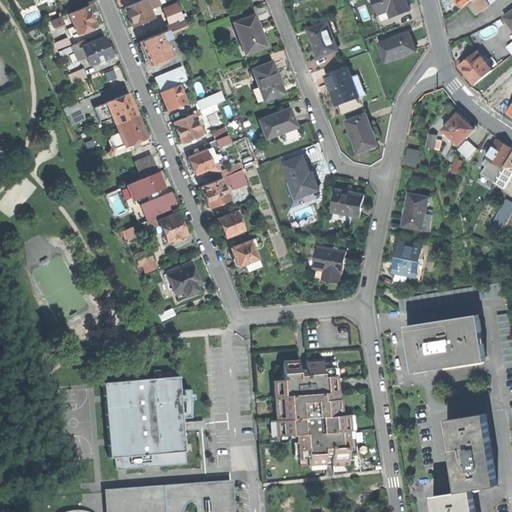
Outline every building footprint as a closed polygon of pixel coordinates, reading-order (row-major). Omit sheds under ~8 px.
[(130,18),(133,26),(154,18),(151,9),(146,0),(145,0),(126,7),(130,18)] [(155,0),(146,0),(151,9),(158,6),(155,0)] [(391,10),(393,17),(412,11),(408,0),(376,0),(381,14),(391,10)] [(452,0),(460,9),(469,2),(471,0),(452,0)] [(489,6),(484,0),(471,0),(469,2),(479,14),(489,6)] [(78,34),(78,35),(97,27),(92,15),(88,6),(69,14),(75,27),(78,34)] [(164,11),(170,26),(183,20),(177,6),(164,11)] [(510,28),(511,31),(511,12),(503,19),(510,28)] [(234,23),(246,55),(266,47),(261,34),(258,26),(260,26),(256,15),(234,23)] [(51,22),(54,29),(64,25),(61,18),(51,22)] [(163,28),(165,34),(165,36),(187,27),(184,20),(183,20),(170,26),(163,28)] [(314,44),(319,58),(340,50),(334,34),(340,32),(335,20),(329,23),(329,21),(308,29),(314,44)] [(381,43),(388,63),(418,52),(415,43),(411,32),(381,43)] [(146,56),(150,65),(173,56),(165,36),(165,34),(141,43),(146,56)] [(86,59),(90,67),(113,56),(109,47),(105,38),(86,46),(82,48),(86,59)] [(55,54),(58,52),(71,47),(68,39),(51,46),(55,54)] [(84,41),(71,47),(73,52),(82,48),(86,46),(84,41)] [(61,57),(73,52),(71,47),(58,52),(61,57)] [(78,62),(86,59),(82,48),(73,52),(78,62)] [(466,78),(473,87),(491,72),(484,64),(476,53),(458,68),(466,78)] [(490,59),(484,64),(491,72),(497,68),(490,59)] [(252,69),(264,101),(285,93),(279,76),(273,61),(252,69)] [(334,97),(337,106),(367,95),(360,75),(352,78),(349,67),(327,75),(333,90),(332,90),(334,97)] [(182,68),(174,71),(180,84),(188,81),(182,68)] [(69,74),(73,83),(85,78),(81,69),(69,74)] [(155,79),(161,92),(180,84),(174,71),(155,79)] [(165,102),(169,110),(187,102),(180,84),(161,92),(165,102)] [(112,118),(115,125),(137,116),(133,105),(128,94),(106,103),(112,118)] [(197,101),(201,110),(216,104),(213,94),(197,101)] [(63,109),(71,126),(85,120),(77,103),(63,109)] [(100,123),(112,118),(106,103),(94,108),(100,123)] [(219,110),(216,104),(201,110),(203,116),(219,110)] [(260,121),(266,139),(298,127),(295,118),(291,109),(260,121)] [(179,133),(183,142),(202,135),(197,123),(194,114),(175,121),(179,133)] [(346,121),(358,153),(378,146),(372,131),(366,114),(346,121)] [(453,138),(460,145),(474,129),(467,122),(462,117),(458,114),(443,129),(449,134),(453,138)] [(142,128),(137,116),(115,125),(118,133),(123,145),(124,147),(146,139),(142,128)] [(202,121),(197,123),(202,135),(207,133),(202,121)] [(211,132),(215,140),(216,139),(228,134),(225,127),(211,132)] [(286,139),(300,136),(298,129),(285,132),(286,139)] [(115,148),(123,145),(118,133),(109,136),(107,140),(110,147),(115,148)] [(228,134),(216,139),(219,146),(220,147),(232,142),(228,134)] [(428,147),(435,148),(437,136),(430,134),(428,147)] [(204,144),(206,150),(207,149),(212,147),(213,149),(219,146),(216,139),(215,140),(204,144)] [(458,149),(469,159),(478,148),(467,139),(458,149)] [(486,159),(500,168),(511,149),(511,148),(506,144),(498,139),(486,159)] [(216,156),(213,149),(212,147),(207,149),(214,166),(204,171),(206,177),(219,171),(218,169),(221,168),(218,162),(216,163),(214,157),(216,156)] [(192,166),(195,174),(204,171),(214,166),(207,149),(206,150),(188,157),(192,166)] [(410,149),(408,164),(418,166),(420,150),(410,149)] [(136,162),(142,178),(158,172),(152,156),(136,162)] [(285,163),(297,198),(319,190),(316,180),(312,181),(309,170),(304,157),(285,163)] [(227,168),(230,174),(242,169),(239,163),(227,168)] [(494,180),(498,174),(488,166),(483,173),(494,180)] [(504,166),(498,177),(503,180),(509,169),(504,166)] [(227,175),(233,189),(248,183),(242,169),(230,174),(227,175)] [(505,188),(511,176),(511,170),(509,169),(503,180),(498,177),(495,182),(505,188)] [(161,180),(158,172),(142,178),(137,180),(140,187),(144,196),(164,187),(161,180)] [(205,198),(209,208),(229,199),(221,179),(200,187),(205,198)] [(132,191),(140,187),(137,180),(129,184),(132,191)] [(111,191),(118,206),(126,202),(119,188),(111,191)] [(333,212),(362,218),(367,194),(353,192),(338,189),(333,212)] [(404,226),(430,231),(433,215),(428,214),(431,198),(410,194),(407,209),(404,226)] [(503,207),(508,210),(510,206),(511,202),(511,201),(507,199),(503,207)] [(499,237),(511,214),(511,211),(508,210),(503,207),(494,221),(496,222),(490,232),(499,237)] [(142,209),(135,212),(140,223),(147,220),(142,209)] [(223,229),(226,237),(244,229),(236,211),(218,218),(223,229)] [(159,222),(168,243),(187,235),(183,225),(178,213),(159,222)] [(119,232),(122,231),(133,227),(130,221),(117,226),(119,232)] [(122,231),(124,236),(134,232),(133,227),(122,231)] [(238,265),(238,266),(243,264),(257,258),(250,240),(232,247),(235,256),(234,256),(235,259),(238,265)] [(395,272),(418,276),(424,246),(401,242),(398,257),(395,272)] [(327,270),(344,274),(346,263),(348,252),(321,246),(316,268),(320,269),(327,270)] [(136,257),(139,266),(153,261),(149,251),(136,257)] [(261,266),(257,258),(243,264),(247,272),(261,266)] [(34,278),(68,276),(67,261),(33,263),(34,278)] [(166,273),(175,295),(177,295),(183,292),(185,296),(198,291),(196,287),(200,285),(196,275),(191,263),(166,273)] [(342,282),(344,274),(327,270),(325,279),(342,282)] [(401,313),(507,296),(505,282),(399,299),(401,313)] [(498,317),(506,369),(511,367),(511,320),(511,315),(498,317)] [(488,357),(483,318),(408,329),(411,348),(414,368),(488,357)] [(333,465),(349,464),(348,456),(356,455),(354,431),(350,431),(349,415),(336,416),(335,401),(333,376),(336,376),(335,362),(305,364),(306,371),(299,372),(298,364),(282,366),(283,379),(278,379),(281,418),(276,419),(277,436),(298,434),(300,458),(309,457),(310,464),(326,463),(325,455),(332,455),(333,465)] [(179,377),(103,383),(109,457),(115,456),(185,451),(179,377)] [(437,511),(477,511),(474,490),(499,486),(487,413),(449,419),(455,457),(460,492),(434,496),(437,511)] [(184,422),(185,430),(204,428),(204,420),(184,422)] [(186,462),(185,451),(115,456),(116,468),(155,465),(186,462)] [(107,491),(108,511),(234,511),(232,482),(107,491)]
